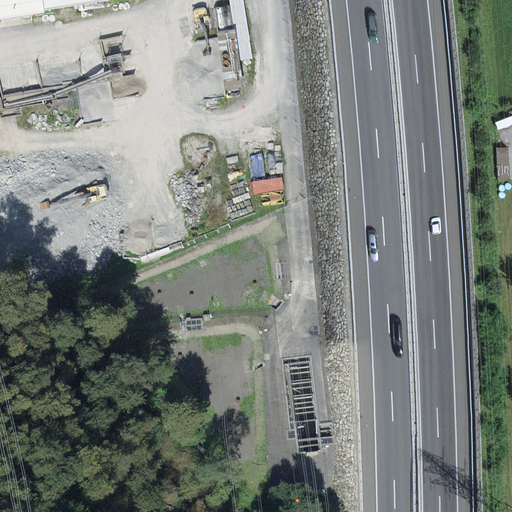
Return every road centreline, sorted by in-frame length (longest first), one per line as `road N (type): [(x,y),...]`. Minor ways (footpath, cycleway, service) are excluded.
road 1 (motorway): [(362,0),(381,198),(395,511)]
road 2 (motorway): [(439,511),(428,199),(410,0)]
